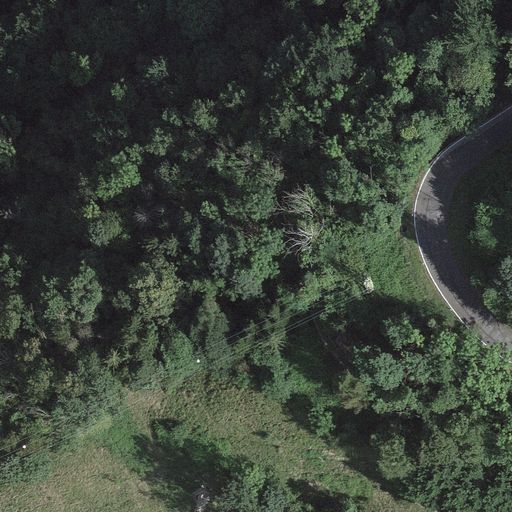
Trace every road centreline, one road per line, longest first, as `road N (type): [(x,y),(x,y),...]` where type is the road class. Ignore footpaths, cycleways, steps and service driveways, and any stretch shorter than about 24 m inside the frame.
road 1 (track): [(467,0),(460,20),(417,64),(325,101),(305,129),(290,178),(306,290),(327,345),(438,461),(511,490)]
road 2 (tertiary): [(511,347),(465,304),(443,270),(430,226),(443,174),(511,121)]
